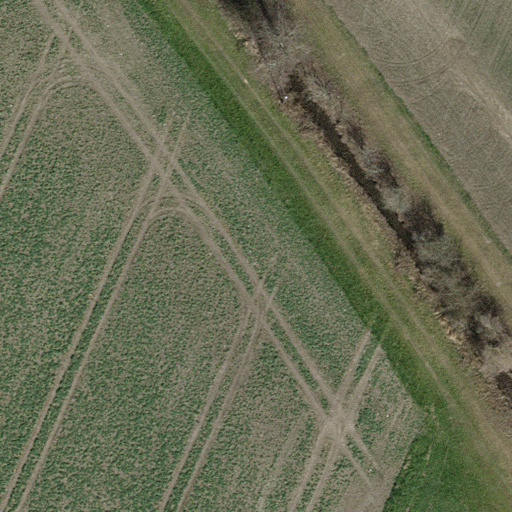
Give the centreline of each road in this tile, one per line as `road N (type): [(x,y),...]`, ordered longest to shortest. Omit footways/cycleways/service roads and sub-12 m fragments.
road 1 (track): [(184,0),(511,480)]
road 2 (track): [(511,294),(299,0)]
